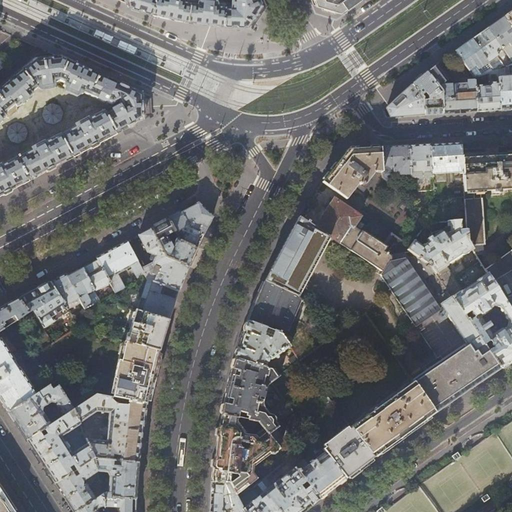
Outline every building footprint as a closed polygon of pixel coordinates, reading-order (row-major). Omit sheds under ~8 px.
[(195,20),(199,20),(213,22),(213,21),(222,22),(222,23),(229,23),(247,24),(261,3),(259,0),(125,0),(127,3),(134,6),(150,11),(164,14),(187,19),(187,18),(195,19),(195,20)] [(313,0),(315,3),(339,10),(353,0),(313,0)] [(496,21),(488,28),(511,62),(511,47),(511,46),(511,45),(511,27),(504,16),(496,21)] [(480,33),(471,39),(493,71),(498,70),(511,64),(511,62),(488,28),(480,33)] [(493,71),(471,39),(464,45),(455,51),(459,57),(474,78),(488,73),(493,71)] [(455,51),(444,58),(448,62),(450,63),(451,63),(459,57),(455,51)] [(35,60),(0,88),(0,195),(5,193),(46,170),(92,146),(123,130),(142,119),(142,94),(112,81),(93,72),(72,63),(59,57),(54,58),(35,60)] [(426,73),(437,87),(439,87),(449,79),(437,64),(426,73)] [(511,64),(498,70),(500,110),(508,110),(511,109),(511,64)] [(498,70),(493,71),(488,73),(489,85),(475,86),(476,112),(490,111),(500,110),(498,70)] [(419,79),(411,85),(423,100),(424,115),(430,114),(442,114),(441,92),(437,87),(426,73),(419,79)] [(439,87),(437,87),(441,92),(442,114),(464,112),(476,112),(475,86),(474,80),(467,81),(467,85),(439,87)] [(414,115),(424,115),(423,100),(411,85),(398,97),(386,108),(390,117),(414,115)] [(445,143),(430,144),(433,190),(434,198),(463,196),(461,156),(460,143),(445,143)] [(423,145),(408,146),(410,175),(410,178),(414,178),(414,191),(433,190),(430,144),(423,145)] [(397,146),(381,147),(382,172),(383,177),(387,181),(395,173),(397,175),(410,175),(408,146),(397,146)] [(374,173),(382,172),(381,147),(373,148),(347,149),(322,182),(346,200),(358,183),(361,184),(361,183),(364,185),(366,184),(374,173)] [(511,152),(493,154),(461,156),(463,196),(465,220),(466,231),(466,241),(472,250),(473,252),(483,251),(482,244),(483,244),(480,191),(492,190),(492,193),(499,192),(499,190),(511,188),(511,152)] [(284,245),(264,282),(295,295),(298,297),(330,238),(349,251),(350,250),(382,272),(379,275),(414,327),(442,307),(470,349),(471,350),(472,350),(473,350),(474,350),(477,354),(425,389),(421,383),(419,382),(415,385),(434,412),(446,405),(485,378),(499,369),(430,266),(410,251),(390,255),(384,251),(386,247),(363,232),(362,233),(354,228),(361,217),(334,198),(314,228),(299,217),(284,245)] [(189,208),(181,212),(190,228),(203,235),(208,224),(212,217),(198,203),(189,208)] [(174,216),(167,219),(179,241),(196,249),(200,241),(203,235),(190,228),(181,212),(174,216)] [(158,224),(150,229),(164,257),(188,267),(192,258),(196,249),(179,241),(167,219),(158,224)] [(407,249),(410,251),(430,266),(499,369),(509,363),(511,360),(511,314),(492,281),(487,274),(477,281),(476,283),(474,283),(469,285),(469,287),(468,288),(466,287),(463,289),(463,291),(447,266),(447,264),(449,264),(454,261),(454,260),(454,259),(456,260),(460,257),(460,255),(463,255),(472,250),(466,241),(466,231),(460,231),(459,221),(448,221),(449,232),(443,232),(432,239),(430,236),(433,233),(426,223),(407,249)] [(164,257),(150,229),(138,235),(147,251),(155,256),(153,262),(141,268),(145,276),(146,279),(152,281),(178,292),(188,267),(164,257)] [(96,258),(97,260),(109,282),(115,292),(124,287),(117,274),(131,266),(135,275),(138,280),(145,276),(141,268),(126,241),(115,247),(96,258)] [(511,249),(484,269),(487,274),(492,281),(511,269),(511,268),(511,249)] [(90,264),(82,268),(94,290),(109,282),(97,260),(90,264)] [(74,272),(67,276),(78,298),(84,309),(91,305),(85,294),(94,290),(82,268),(74,272)] [(57,278),(50,282),(65,305),(78,298),(67,276),(65,274),(57,278)] [(168,321),(178,292),(152,281),(146,299),(140,298),(136,311),(168,321)] [(39,288),(19,299),(29,313),(33,310),(45,330),(53,325),(52,323),(54,321),(52,317),(66,308),(65,305),(50,282),(39,288)] [(301,299),(298,297),(295,295),(264,282),(256,301),(254,306),(247,321),(280,334),(288,345),(293,341),(290,338),(286,336),(291,322),(292,321),(293,321),(294,321),(295,320),(298,312),(298,311),(298,310),(297,309),(297,308),(301,299)] [(29,313),(19,299),(7,305),(0,309),(0,331),(4,329),(2,327),(6,325),(4,323),(8,321),(10,325),(29,313)] [(158,351),(168,321),(136,311),(135,311),(126,342),(158,351)] [(290,347),(288,345),(280,334),(247,321),(235,358),(266,368),(268,361),(271,362),(290,347)] [(0,339),(0,398),(9,412),(35,395),(0,339)] [(146,404),(158,351),(126,342),(124,341),(123,345),(124,345),(122,356),(119,355),(114,379),(116,380),(112,398),(146,404)] [(274,370),(266,368),(235,358),(221,414),(238,418),(239,411),(246,413),(246,415),(249,416),(248,420),(258,421),(263,429),(267,434),(278,426),(276,423),(276,418),(273,414),(268,414),(266,411),(267,411),(265,410),(264,408),(263,405),(262,401),(262,399),(264,390),(265,388),(266,387),(271,383),(271,382),(278,376),(274,370)] [(404,434),(434,412),(415,385),(413,381),(349,428),(372,458),(404,434)] [(52,389),(49,386),(35,395),(9,412),(27,440),(51,424),(42,411),(43,408),(51,402),(54,403),(63,417),(73,410),(57,386),(52,389)] [(138,463),(146,404),(112,398),(95,395),(73,410),(79,423),(96,412),(109,413),(107,428),(105,428),(102,430),(102,434),(104,436),(106,436),(106,442),(86,439),(87,443),(94,458),(112,460),(116,461),(138,463)] [(79,423),(73,410),(63,417),(51,424),(27,440),(31,445),(55,483),(94,458),(87,443),(71,454),(68,449),(69,449),(69,447),(66,442),(64,442),(63,442),(60,437),(79,424),(79,423)] [(238,418),(221,414),(218,429),(214,453),(214,460),(211,481),(229,482),(230,477),(233,475),(236,475),(238,477),(230,483),(238,500),(250,490),(260,482),(252,472),(252,466),(270,454),(274,454),(279,449),(267,434),(263,429),(256,435),(247,434),(244,430),(246,419),(238,418)] [(322,449),(324,452),(345,479),(359,468),(372,458),(349,428),(322,449)] [(298,468),(295,470),(319,499),(328,491),(345,479),(324,452),(314,460),(311,456),(306,460),(308,464),(300,471),(298,468)] [(84,481),(97,472),(94,458),(55,483),(73,511),(74,511),(102,495),(102,493),(98,479),(94,482),(96,484),(93,486),(89,481),(85,483),(84,481)] [(111,466),(112,460),(94,458),(97,472),(98,479),(103,479),(103,473),(107,473),(109,477),(108,493),(102,493),(102,495),(103,498),(135,499),(138,463),(116,461),(116,467),(111,466)] [(257,498),(250,490),(238,500),(244,511),(302,511),(310,506),(319,499),(295,470),(294,468),(291,470),(257,498)] [(230,483),(229,482),(211,481),(210,504),(210,511),(244,511),(238,500),(230,483)] [(0,511),(14,511),(0,490),(0,511)] [(105,507),(103,498),(102,495),(74,511),(97,511),(96,510),(99,508),(105,507)] [(134,511),(135,499),(103,498),(105,507),(105,511),(134,511)]
